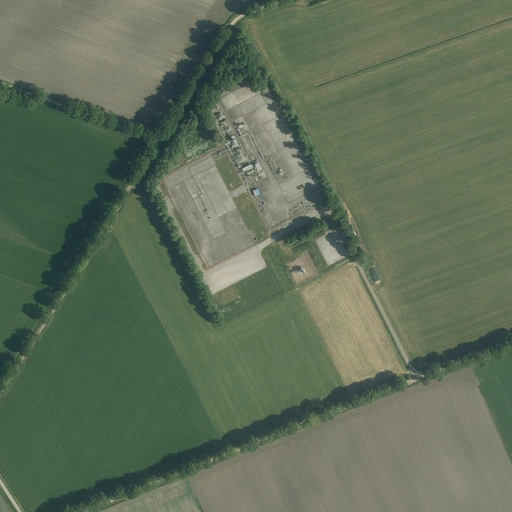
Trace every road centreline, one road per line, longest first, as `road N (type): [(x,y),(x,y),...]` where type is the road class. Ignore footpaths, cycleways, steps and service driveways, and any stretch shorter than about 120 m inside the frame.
road 1 (track): [(83,511),(422,377)]
road 2 (track): [(159,139),(0,394)]
road 3 (track): [(287,0),(230,20),(159,139)]
road 4 (track): [(159,139),(0,83)]
